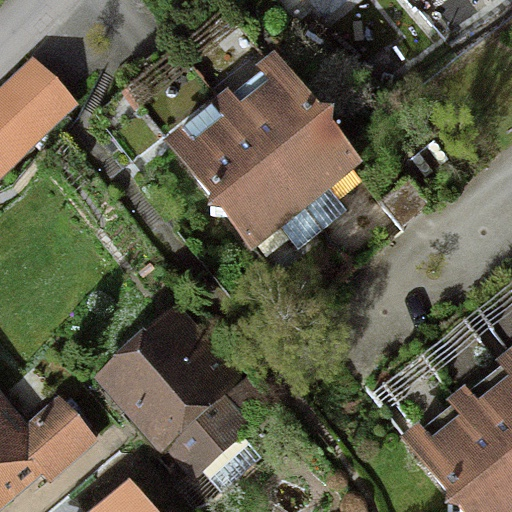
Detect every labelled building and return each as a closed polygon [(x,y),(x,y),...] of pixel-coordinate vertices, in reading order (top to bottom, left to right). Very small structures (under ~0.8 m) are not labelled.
[(276,0),(287,12),(300,0),(276,0)] [(0,167),(61,109),(30,76),(0,105),(0,167)] [(234,123),(322,232),(346,213),(327,189),(353,168),(328,136),(330,120),(313,118),(284,82),(234,123)] [(322,232),(234,123),(183,163),(212,199),(210,216),(227,217),(252,249),(279,228),(297,252),(322,232)] [(238,385),(180,322),(116,381),(163,434),(158,439),(170,453),(160,462),(170,474),(181,465),(190,475),(198,467),(222,494),(263,457),(239,430),(247,423),(225,397),(238,385)] [(511,386),(471,419),(511,470),(511,386)] [(0,502),(38,471),(47,483),(93,444),(60,404),(15,442),(0,422),(0,502)] [(511,511),(511,470),(471,419),(420,460),(449,496),(447,511),(511,511)] [(149,511),(129,488),(100,511),(149,511)]
